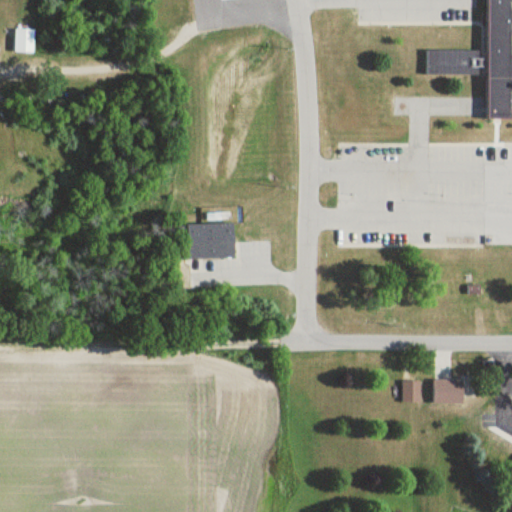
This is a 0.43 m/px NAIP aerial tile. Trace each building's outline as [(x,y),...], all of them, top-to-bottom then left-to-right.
[(511,0),(486,0),(486,120),(511,119),(511,0)] [(33,54),(33,30),(14,30),(14,54),(33,54)] [(478,76),(478,52),(425,52),(425,76),(478,76)] [(185,224),(185,261),(232,261),(232,224),(185,224)] [(461,381),(433,381),(433,405),(461,405),(461,381)] [(419,382),(401,382),(401,404),(419,404),(419,382)]
